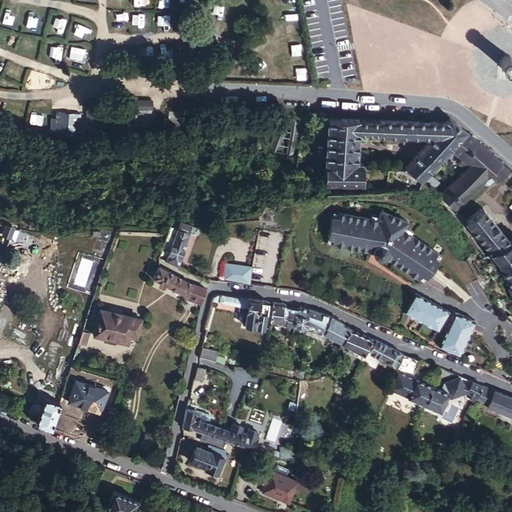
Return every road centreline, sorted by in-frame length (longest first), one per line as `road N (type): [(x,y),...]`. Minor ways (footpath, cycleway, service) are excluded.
road 1 (residential): [(164,481),(209,285),(317,303),(511,387)]
road 2 (residential): [(511,155),(447,105),(162,87)]
road 3 (tertiary): [(0,415),(164,481)]
